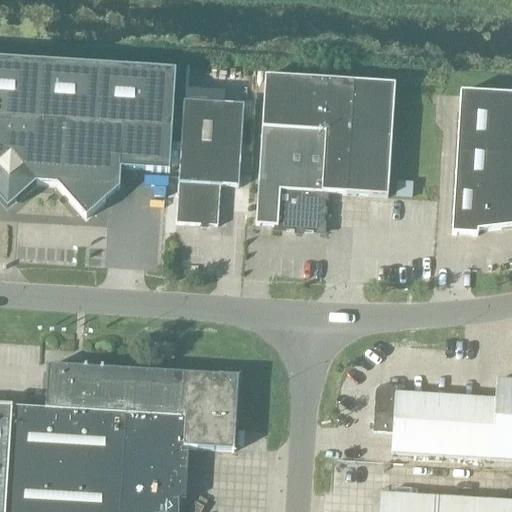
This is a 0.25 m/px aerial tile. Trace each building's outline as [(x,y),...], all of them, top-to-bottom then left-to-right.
[(119,191),(120,172),(168,175),(175,74),(0,63),(0,204),(7,212),(36,186),(56,188),(86,221),(119,191)] [(354,85),(265,79),(256,227),(276,228),(276,233),(323,236),(326,196),(347,197),(387,200),(394,87),(392,87),(354,85)] [(451,237),(477,238),(477,234),(511,230),(511,98),(511,99),(460,95),(451,237)] [(184,105),(181,157),(176,227),(218,229),(220,189),(239,190),(243,109),(184,105)] [(161,361),(174,361),(175,346),(161,346),(161,361)] [(0,511),(179,511),(183,451),(234,455),(239,380),(107,373),(103,372),(103,370),(84,369),(84,371),(48,369),(45,412),(0,409),(0,511)] [(391,456),(511,464),(511,383),(496,383),(495,403),(404,397),(404,389),(381,387),(375,393),(373,435),(392,436),(391,456)] [(379,511),(511,511),(511,506),(380,498),(379,511)]
